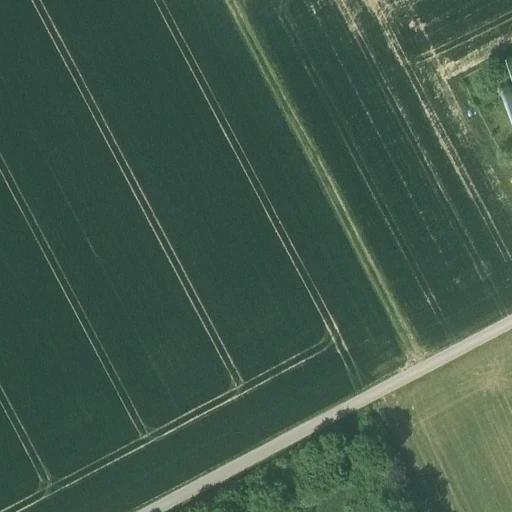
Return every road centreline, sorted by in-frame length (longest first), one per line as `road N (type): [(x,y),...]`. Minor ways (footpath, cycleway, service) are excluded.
road 1 (track): [(418,369),(225,0)]
road 2 (track): [(147,511),(511,320)]
